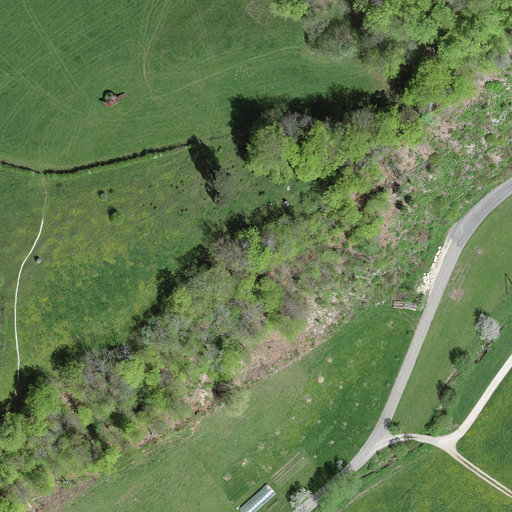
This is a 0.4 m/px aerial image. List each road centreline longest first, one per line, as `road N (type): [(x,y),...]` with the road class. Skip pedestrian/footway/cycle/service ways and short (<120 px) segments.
road 1 (tertiary): [(511,184),(478,213),(451,256),(375,442),(300,511)]
road 2 (track): [(375,442),(452,438),(511,359)]
